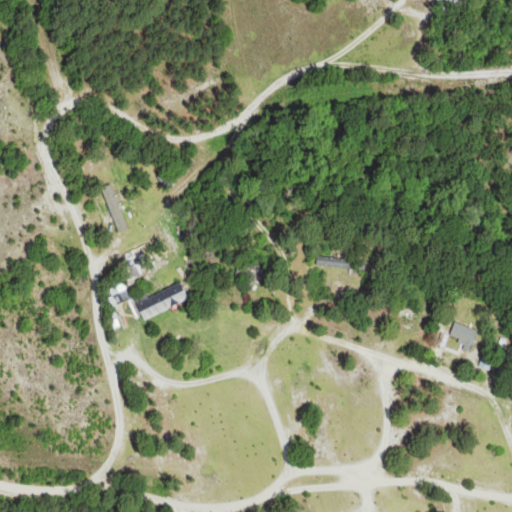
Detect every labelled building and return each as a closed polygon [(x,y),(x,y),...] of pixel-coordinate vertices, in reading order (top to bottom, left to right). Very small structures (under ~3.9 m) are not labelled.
[(118,232),(128,228),(110,183),(100,187),(118,232)] [(343,266),(343,257),(316,255),(316,264),(343,266)] [(143,319),(187,298),(179,280),(135,302),(143,319)] [(110,287),(116,303),(129,297),(122,282),(110,287)] [(456,342),(469,347),(476,329),(455,321),(450,333),(458,337),(456,342)]
